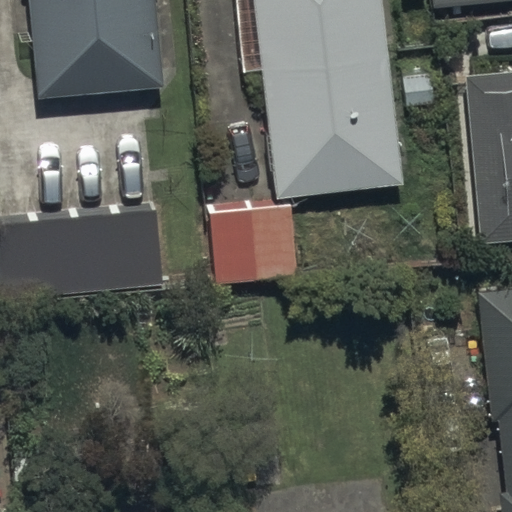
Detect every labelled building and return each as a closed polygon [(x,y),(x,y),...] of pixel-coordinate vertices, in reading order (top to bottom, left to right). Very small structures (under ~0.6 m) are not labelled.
[(161,0),(27,0),(35,75),(169,64),(161,0)] [(253,0),(273,184),(400,171),(381,0),(253,0)] [(511,53),(466,57),(481,225),(511,221),(511,53)] [(290,198),(208,206),(215,281),(298,273),(290,198)] [(153,205),(0,219),(0,294),(160,278),(153,205)] [(511,511),(511,274),(478,278),(491,402),(498,401),(505,472),(495,473),(499,511),(511,511)]
